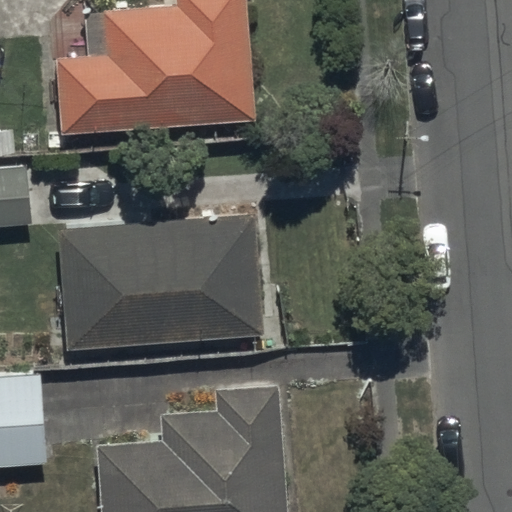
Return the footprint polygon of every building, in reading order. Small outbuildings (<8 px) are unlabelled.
[(244,0),(174,0),(175,3),(105,8),(108,50),(55,55),(60,131),(253,117),(244,0)] [(0,225),(29,223),(24,161),(0,162),(0,225)] [(254,209),(57,225),(67,347),(264,331),(254,209)] [(0,464),(46,461),(40,372),(0,374),(0,464)] [(162,439),(99,443),(103,511),(284,511),(275,382),(213,387),(214,407),(160,411),(162,439)]
